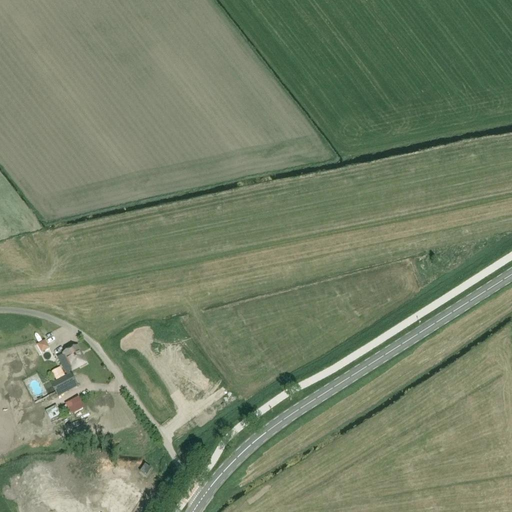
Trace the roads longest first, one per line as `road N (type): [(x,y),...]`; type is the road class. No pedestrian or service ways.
road 1 (secondary): [(202,497),(275,425),(511,274)]
road 2 (unclassified): [(202,497),(96,347),(46,316),(0,310)]
